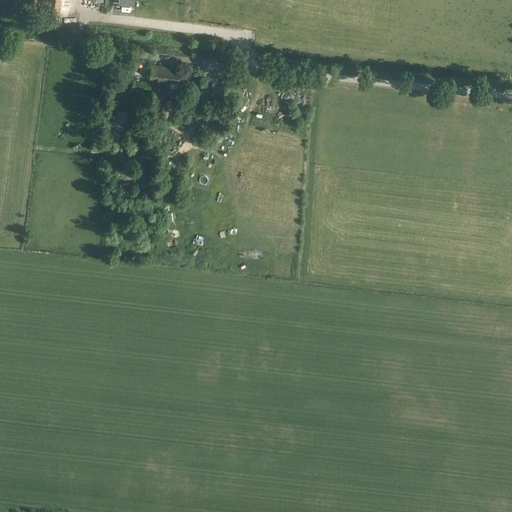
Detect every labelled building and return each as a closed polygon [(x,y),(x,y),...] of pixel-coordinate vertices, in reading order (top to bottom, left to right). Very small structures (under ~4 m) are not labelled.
[(46,0),(45,9),(60,11),(61,0),(46,0)] [(152,65),(151,80),(170,82),(170,81),(179,82),(180,69),(152,65)] [(117,149),(120,128),(138,130),(139,121),(144,121),(146,96),(149,97),(151,82),(133,80),(113,78),(107,134),(106,144),(109,145),(108,148),(117,149)] [(222,121),(209,120),(209,125),(220,126),(219,135),(224,135),(224,131),(230,131),(231,123),(229,123),(230,110),(223,109),(222,121)] [(116,172),(116,184),(147,184),(147,178),(137,178),(137,172),(116,172)] [(190,234),(198,232),(196,225),(188,228),(190,234)]
